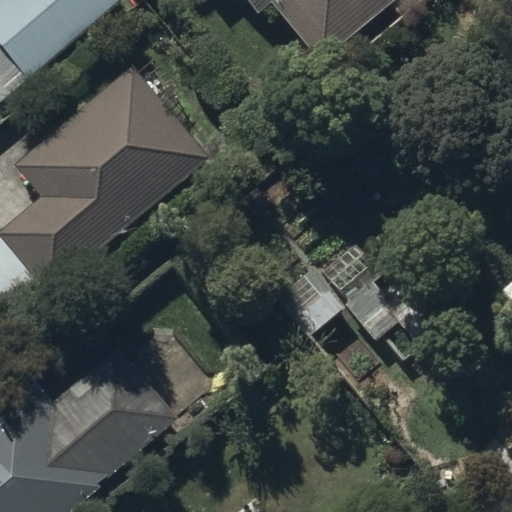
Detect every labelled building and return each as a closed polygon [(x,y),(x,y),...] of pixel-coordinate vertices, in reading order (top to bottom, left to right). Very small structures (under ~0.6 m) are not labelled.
[(0,0),(0,46),(30,81),(126,0),(0,0)] [(234,0),(253,24),(269,11),(316,73),(404,0),(234,0)] [(204,168),(129,77),(13,175),(39,206),(0,238),(0,324),(18,345),(105,271),(95,260),(204,168)] [(511,291),(492,308),(511,332),(511,291)] [(31,398),(0,423),(0,511),(85,511),(98,502),(94,498),(175,431),(116,361),(48,417),(31,398)] [(511,511),(511,452),(443,506),(448,511),(511,511)]
